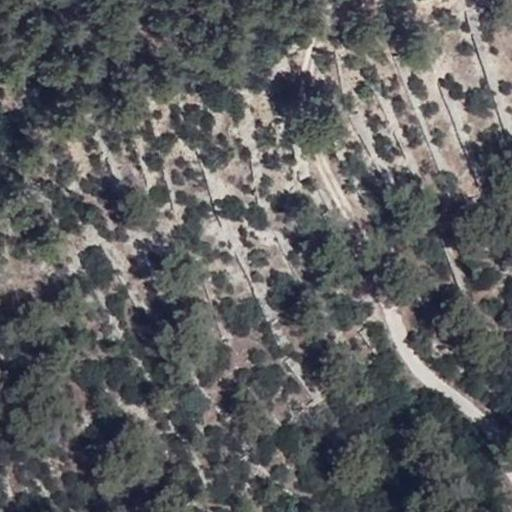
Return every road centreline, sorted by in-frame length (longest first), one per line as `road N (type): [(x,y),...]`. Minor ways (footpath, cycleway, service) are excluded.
road 1 (track): [(376,269),(305,120),(307,72),(341,0)]
road 2 (unclassified): [(511,468),(485,423),(406,352),(376,269)]
